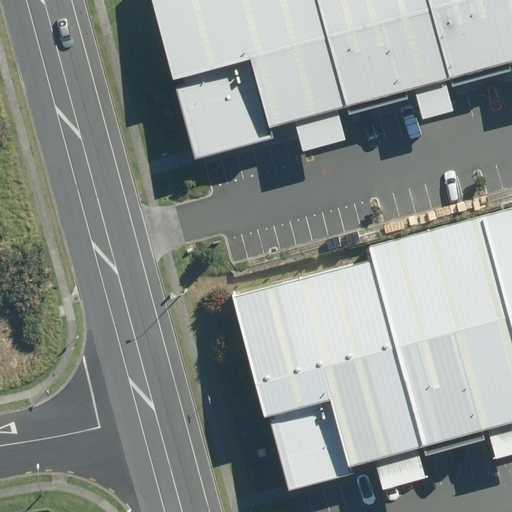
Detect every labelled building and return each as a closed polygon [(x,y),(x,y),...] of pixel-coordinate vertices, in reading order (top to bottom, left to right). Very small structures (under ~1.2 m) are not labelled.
[(308,120),(347,110),(318,0),(149,0),(191,162),(273,141),(270,130),(308,120)] [(430,88),(450,83),(427,0),(318,0),(347,110),(430,88)] [(511,67),(511,0),(427,0),(450,83),(511,67)] [(511,206),(480,214),(511,333),(511,206)] [(511,424),(511,333),(480,214),(364,244),(369,262),(419,449),(508,426),(511,424)] [(419,449),(369,262),(239,296),(287,483),(396,455),(419,449)]
